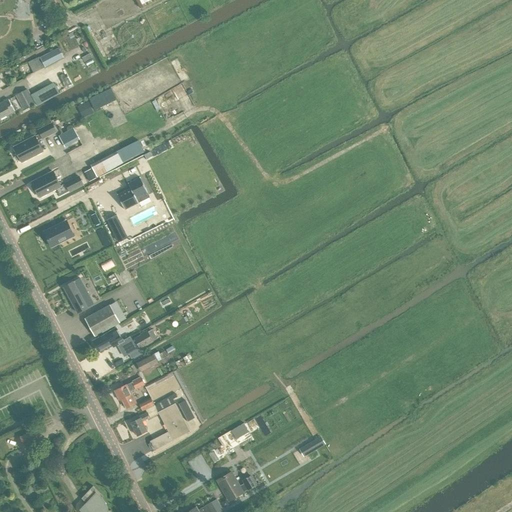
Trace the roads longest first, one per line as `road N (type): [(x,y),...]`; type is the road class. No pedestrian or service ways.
road 1 (tertiary): [(145,511),(0,222)]
road 2 (track): [(378,511),(511,425)]
